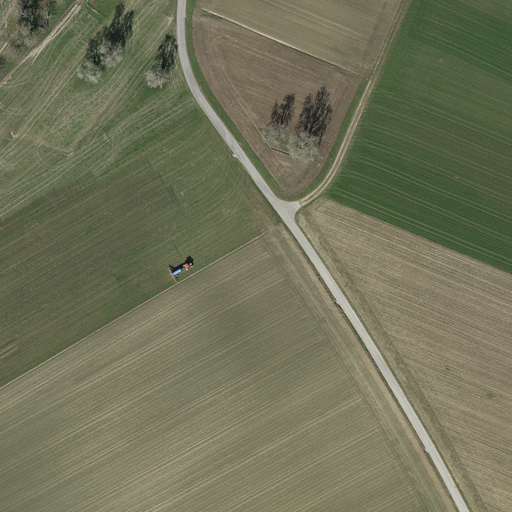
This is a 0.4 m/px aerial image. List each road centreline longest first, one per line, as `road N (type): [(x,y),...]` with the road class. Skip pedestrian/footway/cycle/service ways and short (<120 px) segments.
road 1 (track): [(283,212),(466,511)]
road 2 (track): [(283,212),(331,177),(405,0)]
road 3 (track): [(183,0),(184,63),(199,97),(283,212)]
